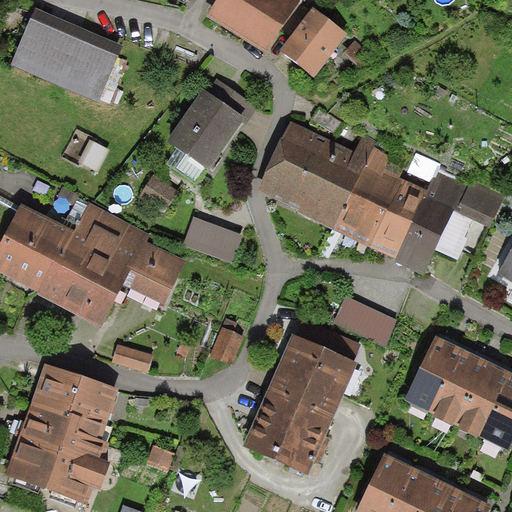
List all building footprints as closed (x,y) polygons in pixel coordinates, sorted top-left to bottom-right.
[(217,0),(207,17),(267,56),(303,0),(217,0)] [(12,63),(97,100),(121,43),(35,7),(12,63)] [(280,52),(312,77),(342,37),(311,13),(280,52)] [(171,141),(211,168),(241,123),(245,125),(257,107),(217,80),(208,93),(205,91),(171,141)] [(264,173),(265,194),(394,252),(422,265),(431,245),(453,256),(470,221),(486,229),(499,200),(434,170),(425,188),(398,175),(401,168),(384,161),(388,154),(370,145),(372,140),(358,133),(345,155),(294,133),(277,145),(264,173)] [(79,165),(96,173),(108,147),(91,139),(79,165)] [(0,240),(3,242),(18,212),(0,201),(0,174),(1,173),(0,172),(0,240)] [(141,196),(164,212),(179,191),(156,175),(141,196)] [(0,274),(19,284),(102,326),(122,285),(145,296),(166,306),(188,261),(149,241),(153,234),(90,202),(76,229),(23,201),(18,212),(3,242),(0,247),(0,274)] [(242,236),(194,218),(184,244),(232,262),(242,236)] [(511,249),(497,274),(511,283),(511,249)] [(335,325),(385,348),(398,320),(348,297),(335,325)] [(211,355),(232,364),(244,336),(233,331),(237,322),(227,318),(211,355)] [(245,447),(308,473),(315,458),(323,461),(334,434),(327,431),(356,361),(292,335),(245,447)] [(460,429),(478,438),(479,435),(508,450),(511,441),(511,372),(438,336),(406,400),(435,414),(434,416),(452,425),(453,422),(461,426),(460,429)] [(113,362),(148,372),(153,353),(119,343),(113,362)] [(6,478),(87,505),(93,488),(101,491),(111,462),(103,459),(109,442),(101,439),(119,388),(45,363),(6,478)] [(143,463),(164,471),(171,451),(150,443),(143,463)] [(358,511),(488,511),(492,505),(471,494),(445,482),(432,476),(407,464),(386,454),(358,511)] [(116,511),(141,511),(142,509),(119,503),(116,511)]
